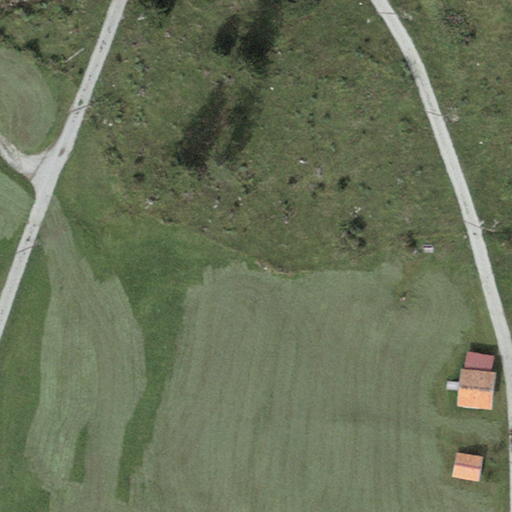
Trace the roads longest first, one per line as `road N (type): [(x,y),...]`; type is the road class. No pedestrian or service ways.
road 1 (track): [(511,360),(481,242),(419,66),(382,0)]
road 2 (track): [(123,0),(55,172),(24,171),(0,139)]
road 3 (track): [(55,172),(0,325)]
